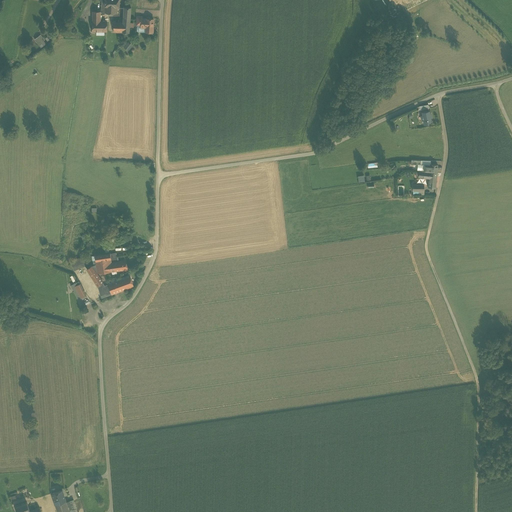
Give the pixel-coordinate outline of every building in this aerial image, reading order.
[(123,22),(122,32),(129,32),(131,7),(123,7),(123,22)] [(92,21),(100,21),(100,12),(101,12),(101,10),(97,9),(97,12),(93,11),(92,21)] [(142,18),(141,18),(141,25),(141,27),(145,27),(145,30),(153,31),(153,19),(142,18)] [(100,21),(92,21),(92,31),(109,32),(109,22),(100,21)] [(123,22),(109,22),(109,32),(122,32),(123,22)] [(41,35),(35,40),(39,45),(40,44),(42,46),(45,43),(42,39),(43,38),(41,35)] [(423,120),(424,124),(428,123),(428,122),(431,122),(429,111),(422,112),(422,115),(421,116),(422,120),(423,120)] [(421,171),(437,172),(438,164),(430,164),(430,165),(425,164),(422,164),(421,171)] [(435,188),(437,172),(421,171),(419,171),(418,177),(429,178),(428,187),(435,188)] [(116,253),(110,254),(111,258),(111,262),(119,261),(118,258),(117,258),(116,253)] [(81,257),(70,261),(74,270),(85,266),(81,257)] [(111,262),(96,264),(97,273),(128,269),(125,260),(119,261),(111,262)] [(92,277),(96,274),(91,266),(87,269),(92,277)] [(130,276),(121,279),(124,289),(133,286),(130,276)] [(99,277),(94,280),(97,286),(103,283),(99,277)] [(121,279),(108,284),(111,294),(124,289),(121,279)] [(86,296),(79,281),(73,284),(81,299),(86,296)] [(105,285),(103,283),(97,286),(101,298),(111,294),(108,284),(105,285)] [(83,302),(81,299),(73,284),(71,285),(81,304),(83,302)] [(77,511),(70,487),(51,493),(57,511),(77,511)] [(26,502),(15,506),(16,511),(24,511),(30,510),(26,502)]
